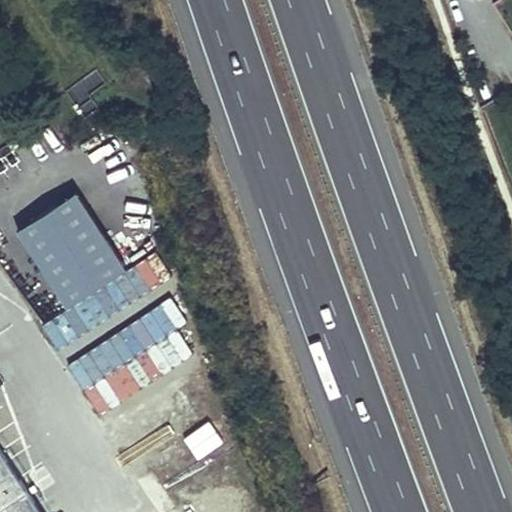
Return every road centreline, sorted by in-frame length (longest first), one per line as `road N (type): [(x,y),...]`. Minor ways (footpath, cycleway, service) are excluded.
road 1 (motorway): [(220,0),(402,511)]
road 2 (motorway): [(483,511),(301,0)]
